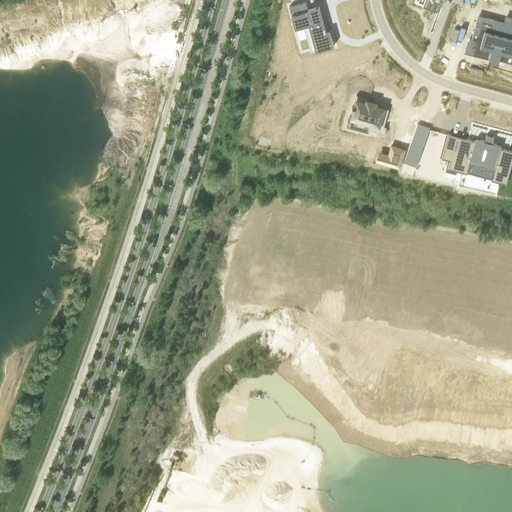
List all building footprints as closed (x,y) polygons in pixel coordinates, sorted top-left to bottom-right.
[(425,0),(423,6),(435,10),(436,10),(436,11),(437,10),(438,10),(439,9),(439,8),(441,4),(442,0),(425,0)] [(308,1),(291,6),(297,27),(313,23),(317,37),(311,38),(314,51),(335,45),(332,32),(328,33),(321,5),(310,8),(308,1)] [(477,23),(473,40),(479,41),(476,50),(492,55),(491,56),(511,61),(511,31),(504,29),(505,26),(498,24),(497,29),(477,23)] [(354,108),(351,117),(370,122),(368,128),(385,133),(387,126),(384,125),(389,108),(376,104),(376,102),(368,99),(369,97),(357,94),(353,105),(352,108),(354,108)] [(404,162),(417,167),(430,129),(417,124),(404,162)] [(445,132),(440,149),(449,152),(445,167),(464,172),(464,170),(488,176),(488,178),(503,182),(511,150),(497,146),(498,143),(473,136),(472,139),(445,132)] [(402,164),(410,141),(397,137),(389,160),(402,164)]
